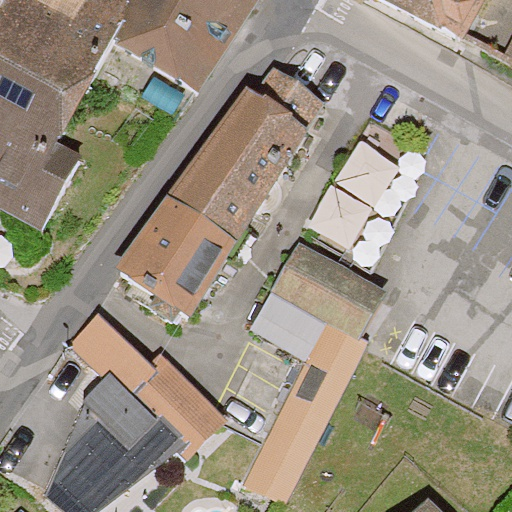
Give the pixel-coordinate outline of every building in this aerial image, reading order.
[(0,0),(0,204),(58,236),(97,182),(71,168),(125,88),(27,40),(43,1),(93,20),(102,0),(0,0)] [(253,7),(239,0),(125,0),(118,53),(188,98),(253,7)] [(396,0),(478,44),(502,0),(396,0)] [(263,94),(125,271),(209,324),(262,238),(299,258),(257,333),(311,363),(252,488),(294,510),(403,294),(322,247),(346,205),(302,176),(324,135),(263,94)] [(110,310),(72,350),(197,465),(234,424),(110,310)]
